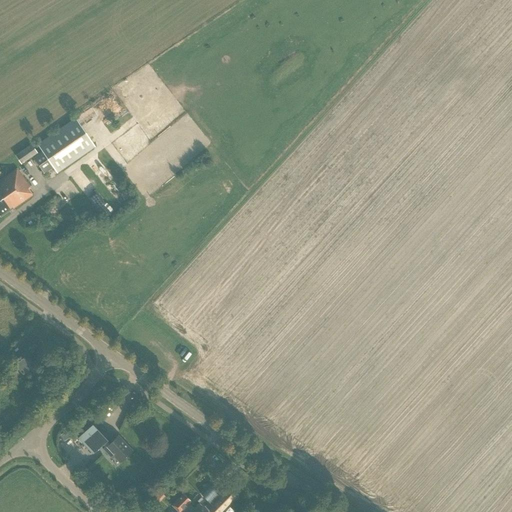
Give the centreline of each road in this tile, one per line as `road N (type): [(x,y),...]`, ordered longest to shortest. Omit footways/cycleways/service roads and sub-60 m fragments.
road 1 (tertiary): [(337,511),(114,355)]
road 2 (tertiary): [(114,355),(0,270)]
road 3 (unclassified): [(29,442),(114,355)]
